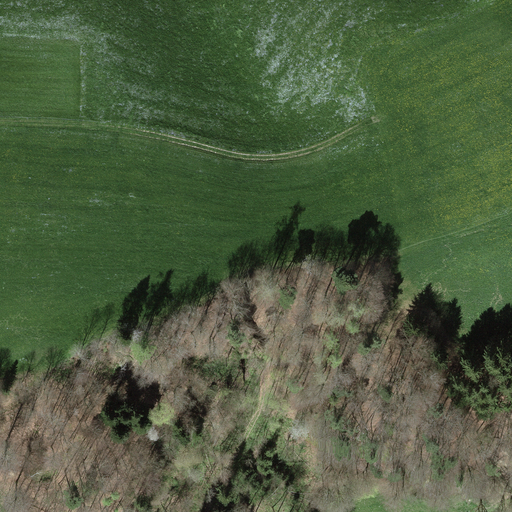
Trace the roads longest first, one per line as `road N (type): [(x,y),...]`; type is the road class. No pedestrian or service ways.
road 1 (track): [(204,511),(262,416),(270,347),(255,325),(255,279),(292,263),(383,262),(511,215)]
road 2 (track): [(374,123),(321,148),(266,158),(134,132),(0,120)]
